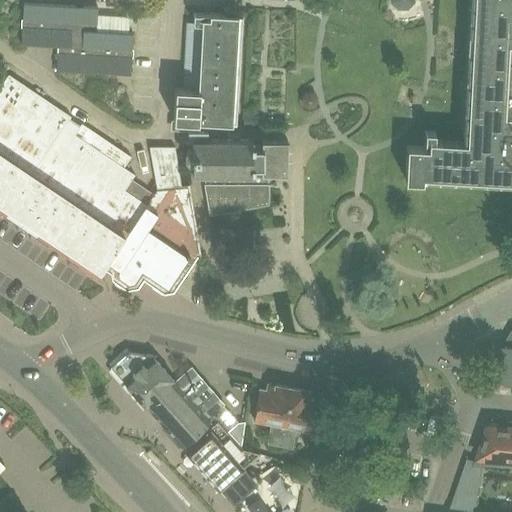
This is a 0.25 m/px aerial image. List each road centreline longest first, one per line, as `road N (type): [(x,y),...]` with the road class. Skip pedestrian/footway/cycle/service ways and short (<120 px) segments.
road 1 (residential): [(25,372),(112,321),(327,363),(377,361),(442,342)]
road 2 (tertiary): [(160,511),(25,372)]
road 3 (residential): [(434,511),(475,398)]
